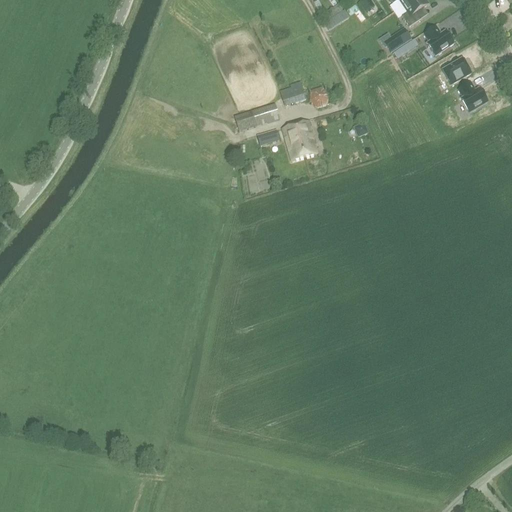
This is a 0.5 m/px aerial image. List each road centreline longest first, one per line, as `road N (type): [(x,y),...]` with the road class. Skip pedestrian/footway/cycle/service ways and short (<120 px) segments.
road 1 (tertiary): [(0,236),(62,153),(126,0)]
road 2 (residential): [(335,110),(346,104),(346,81),(304,0)]
